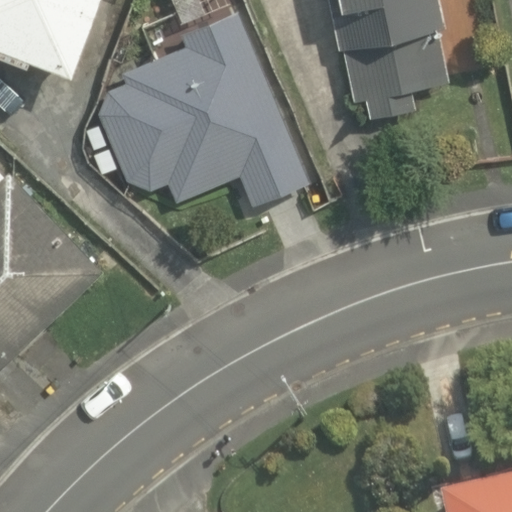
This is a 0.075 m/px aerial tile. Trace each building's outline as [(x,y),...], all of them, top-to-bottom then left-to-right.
[(100,0),(0,0),(0,33),(79,61),(100,0)] [(245,0),(209,0),(191,7),(196,19),(117,50),(112,53),(108,57),(104,61),(100,66),(97,70),(94,75),(91,81),(89,86),(87,92),(86,97),(85,103),(84,109),(84,114),(85,120),(85,126),(87,132),(88,137),(90,143),(93,148),(96,153),(99,158),(103,162),(107,166),(111,170),(116,174),(120,177),(125,180),(131,182),(136,184),(142,186),(147,187),(153,188),(159,188),(165,188),(170,188),(175,200),(245,173),(256,200),(314,177),(245,0)] [(319,56),(346,51),(361,127),(420,116),(415,90),(453,83),(437,0),(336,0),(337,1),(309,6),(319,56)] [(0,138),(0,360),(116,255),(28,159),(5,134),(0,138)] [(511,511),(511,473),(477,482),(473,465),(435,474),(443,511),(511,511)]
